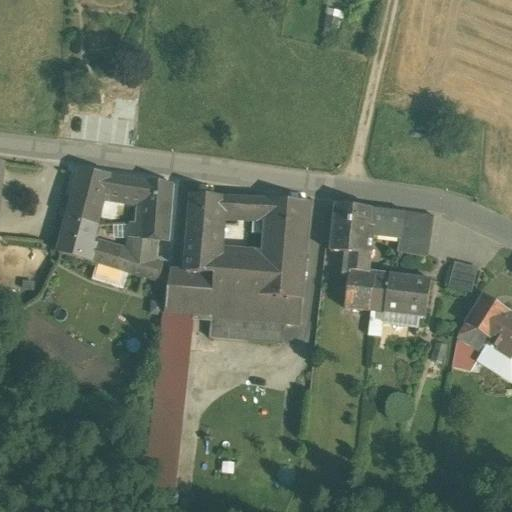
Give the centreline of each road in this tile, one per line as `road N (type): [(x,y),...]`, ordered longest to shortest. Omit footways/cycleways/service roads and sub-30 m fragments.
road 1 (tertiary): [(511,236),(445,206),(0,147)]
road 2 (track): [(394,0),(349,191)]
